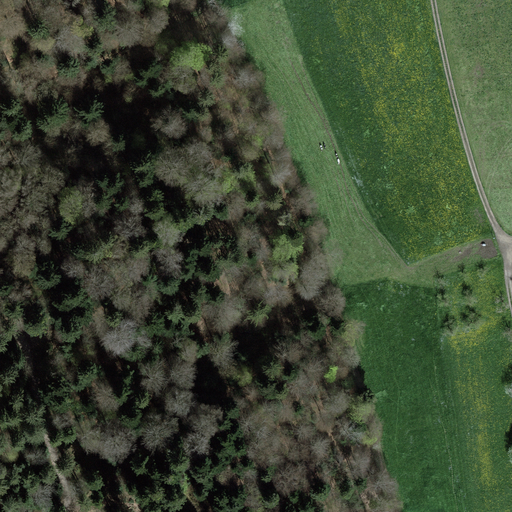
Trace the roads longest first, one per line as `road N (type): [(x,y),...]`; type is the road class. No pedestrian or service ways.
road 1 (track): [(25,0),(23,88),(46,128),(69,145),(128,161),(150,175),(162,197),(161,218),(145,240),(19,337)]
road 2 (track): [(433,0),(472,166),(511,249)]
road 3 (track): [(0,324),(32,357),(61,479),(55,511)]
